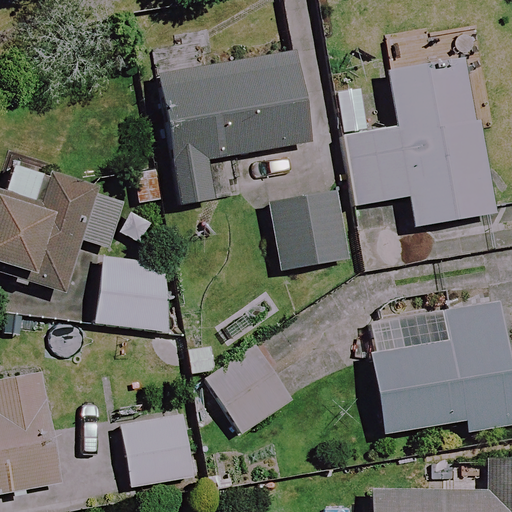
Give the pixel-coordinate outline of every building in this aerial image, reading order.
[(298,146),(283,52),(142,73),(163,208),(201,203),(195,162),(298,146)] [(389,133),(338,143),(351,209),(402,200),(408,231),(485,216),(456,64),(381,78),(389,133)] [(0,278),(52,294),(68,238),(101,247),(114,203),(82,193),(85,182),(0,157),(0,278)] [(339,264),(328,193),(256,204),(267,275),(339,264)] [(164,263),(88,257),(83,325),(159,331),(164,263)] [(510,426),(489,306),(438,315),(444,346),(361,360),(375,438),(459,423),(461,435),(510,426)] [(250,342),(194,380),(234,437),(289,398),(250,342)] [(0,492),(53,481),(31,374),(0,380),(0,492)] [(120,489),(188,478),(177,416),(110,427),(120,489)] [(511,511),(511,464),(484,465),(484,496),(360,497),(360,511),(511,511)]
